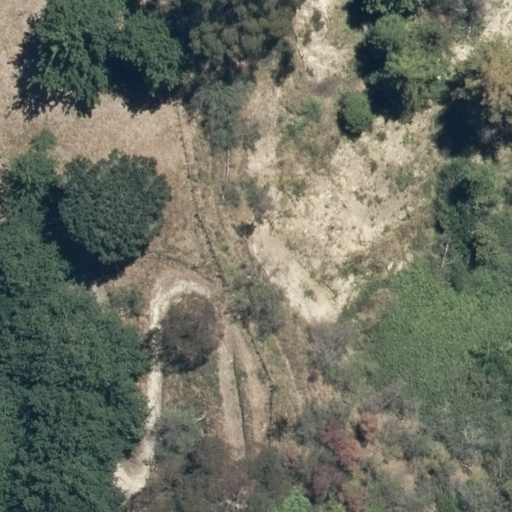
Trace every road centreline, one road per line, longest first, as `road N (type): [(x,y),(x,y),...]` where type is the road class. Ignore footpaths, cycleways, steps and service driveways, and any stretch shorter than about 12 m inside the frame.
road 1 (track): [(253,0),(236,103),(252,271),(291,511)]
road 2 (track): [(511,248),(442,248),(340,156),(333,0)]
